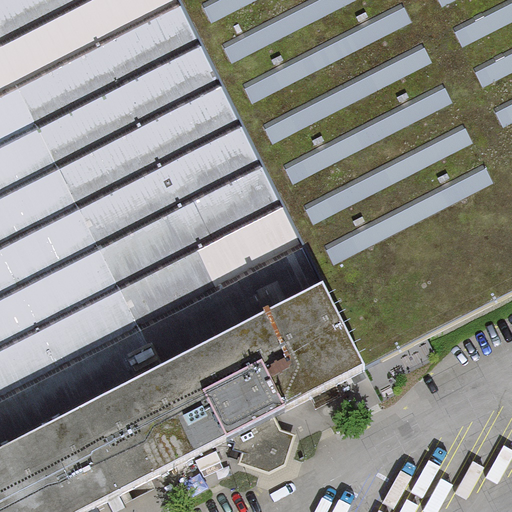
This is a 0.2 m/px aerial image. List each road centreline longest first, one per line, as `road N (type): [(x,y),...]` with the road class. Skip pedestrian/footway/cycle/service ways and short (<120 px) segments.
road 1 (unknown): [(411,372),(482,511)]
road 2 (unknown): [(398,511),(364,454),(291,480)]
